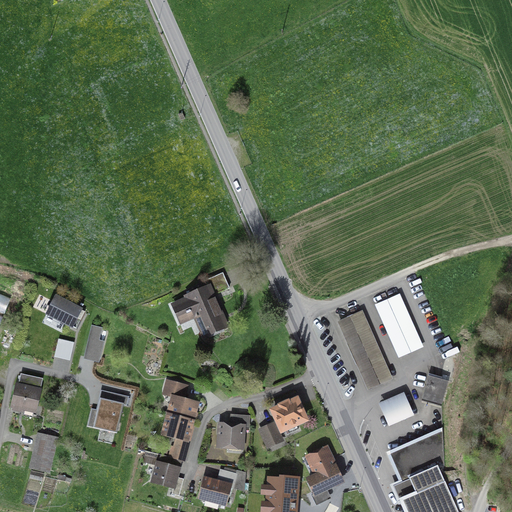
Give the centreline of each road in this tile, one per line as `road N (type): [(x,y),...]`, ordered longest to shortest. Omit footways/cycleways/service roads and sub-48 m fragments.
road 1 (tertiary): [(324,377),(158,0)]
road 2 (track): [(511,237),(426,263),(297,319)]
road 3 (tertiary): [(384,511),(324,377)]
